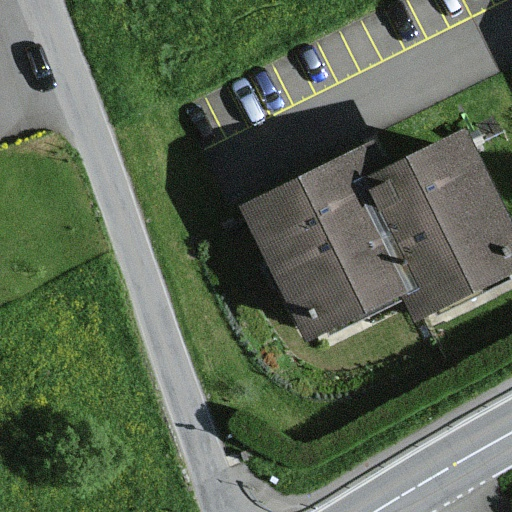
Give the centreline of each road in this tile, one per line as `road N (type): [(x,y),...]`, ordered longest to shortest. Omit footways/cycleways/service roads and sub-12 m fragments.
road 1 (residential): [(42,0),(229,511)]
road 2 (secondary): [(378,511),(511,434)]
